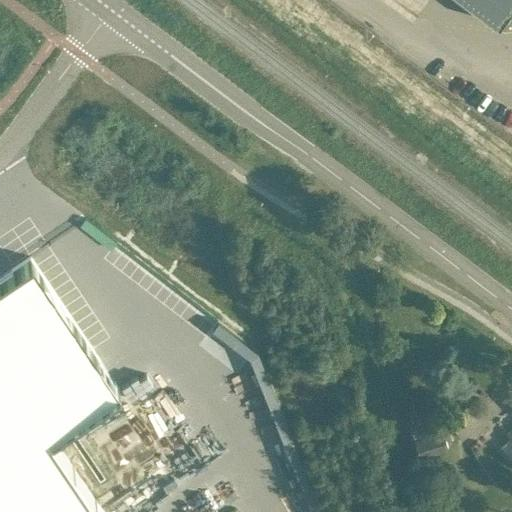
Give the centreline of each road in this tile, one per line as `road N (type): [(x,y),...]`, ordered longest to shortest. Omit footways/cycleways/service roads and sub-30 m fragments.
road 1 (tertiary): [(511,311),(111,8)]
road 2 (unclassified): [(0,155),(111,8)]
